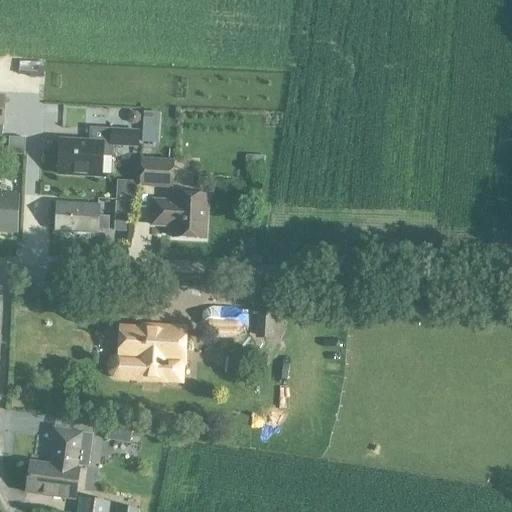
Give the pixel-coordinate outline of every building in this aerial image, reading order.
[(158,115),(144,114),(143,142),(157,143),(158,115)] [(138,133),(111,132),(110,146),(137,148),(138,133)] [(24,155),(24,138),(9,138),(8,154),(24,155)] [(58,172),(100,174),(102,142),(60,140),(58,172)] [(136,160),(166,161),(166,150),(136,149),(136,160)] [(140,186),(171,187),(172,163),(142,161),(140,186)] [(133,202),(136,184),(118,183),(117,201),(133,202)] [(0,233),(16,234),(18,196),(0,194),(0,233)] [(152,202),(151,226),(173,227),(173,238),(204,240),(206,197),(175,195),(174,203),(152,202)] [(115,203),(114,214),(113,232),(128,233),(129,215),(130,203),(115,203)] [(98,206),(56,204),(55,232),(97,234),(98,206)] [(212,307),(202,313),(200,326),(209,335),(233,336),(244,329),(245,314),(237,309),(212,307)] [(256,311),(255,339),(272,340),(273,332),(278,332),(279,315),(274,315),(275,312),(256,311)] [(122,330),(120,359),(114,361),(111,366),(110,372),(114,377),(119,379),(178,382),(179,363),(182,363),(184,333),(183,333),(183,329),(159,328),(159,332),(122,330)] [(26,493),(56,497),(74,500),(79,466),(86,467),(88,455),(79,454),(82,434),(53,430),(48,467),(29,465),(26,493)] [(79,500),(77,511),(107,511),(109,504),(79,500)]
